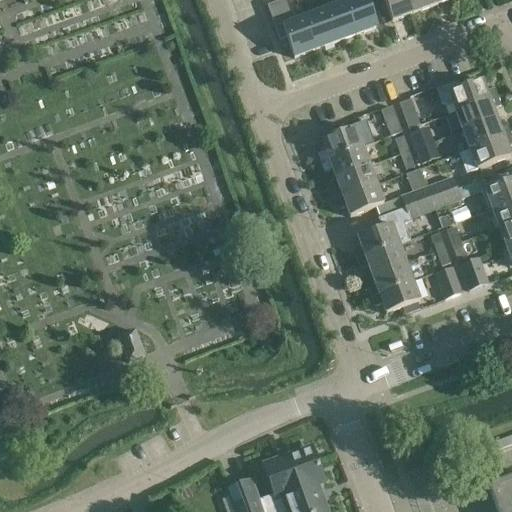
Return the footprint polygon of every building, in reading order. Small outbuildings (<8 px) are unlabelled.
[(376,30),(369,11),(365,0),(358,0),(344,6),(356,37),(376,30)] [(412,16),(406,0),(382,0),(392,24),(412,16)] [(406,0),(412,16),(433,9),(429,0),(406,0)] [(429,0),(433,9),(453,1),(452,0),(429,0)] [(293,25),(285,1),(267,8),(280,43),(286,40),(294,61),(315,53),(303,21),(293,25)] [(335,45),(356,37),(344,6),(323,13),(335,45)] [(315,53),(335,45),(323,13),(303,21),(315,53)] [(455,116),(497,100),(493,91),(486,94),(482,83),(461,91),(458,84),(436,92),(441,106),(448,108),(452,106),(455,116)] [(500,109),(497,100),(455,116),(463,134),(497,122),(493,112),(500,109)] [(399,106),(406,125),(409,132),(420,128),(410,102),(399,106)] [(392,109),(381,113),(390,139),(401,135),(392,109)] [(497,122),(463,134),(470,153),(511,138),(508,129),(500,132),(497,122)] [(374,146),(372,142),(365,123),(353,128),(354,131),(321,143),(325,154),(318,157),(321,166),(362,151),(374,146)] [(410,137),(416,152),(425,148),(420,134),(410,137)] [(511,140),(511,138),(470,153),(458,158),(466,177),(510,160),(506,149),(511,147),(511,140)] [(395,143),(400,158),(409,154),(404,140),(395,143)] [(425,148),(416,152),(422,167),(431,164),(428,156),(425,148)] [(362,151),(321,166),(324,174),(332,172),(335,182),(369,169),(362,151)] [(415,170),(409,154),(400,158),(406,174),(415,170)] [(369,169),(335,182),(339,192),(332,194),(335,203),(376,188),(369,169)] [(430,201),(456,191),(452,181),(426,191),(430,201)] [(492,212),(511,204),(511,182),(484,193),(492,212)] [(383,207),(376,188),(335,203),(338,212),(346,209),(350,220),(383,207)] [(430,201),(426,191),(400,200),(404,211),(430,201)] [(430,201),(434,212),(460,203),(456,191),(430,201)] [(361,251),(354,254),(357,263),(398,247),(408,243),(402,227),(409,225),(408,222),(434,212),(430,201),(404,211),(378,221),(381,231),(357,240),(361,251)] [(511,204),(492,212),(499,231),(511,226),(511,204)] [(428,237),(438,233),(435,222),(424,226),(428,237)] [(511,226),(499,231),(506,250),(511,247),(511,226)] [(462,245),(461,241),(457,230),(448,233),(453,248),(462,245)] [(444,251),(443,248),(438,236),(429,240),(435,255),(444,251)] [(466,260),(462,245),(453,248),(457,263),(466,260)] [(398,247),(357,263),(360,271),(368,268),(371,278),(405,266),(398,247)] [(435,255),(439,264),(441,270),(450,266),(444,251),(435,255)] [(469,294),(480,290),(471,264),(459,268),(469,294)] [(405,266),(371,278),(375,288),(368,291),(371,300),(412,285),(405,266)] [(452,271),(441,275),(435,277),(445,303),(462,297),(452,271)] [(412,285),(371,300),(374,309),(382,306),(386,317),(419,304),(412,285)] [(128,365),(144,359),(135,334),(118,341),(128,365)] [(509,440),(473,453),(476,460),(511,447),(509,440)] [(320,503),(314,487),(323,484),(311,450),(287,459),(287,460),(266,468),(265,467),(263,468),(275,498),(258,504),(250,483),(228,492),(235,511),(325,511),(322,503),(320,503)] [(511,511),(511,480),(488,490),(496,511),(511,511)]
